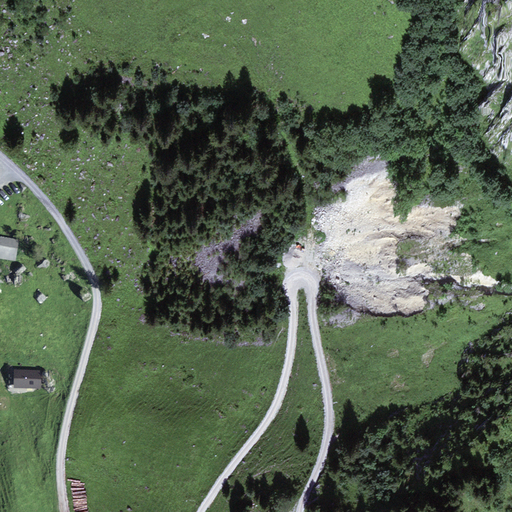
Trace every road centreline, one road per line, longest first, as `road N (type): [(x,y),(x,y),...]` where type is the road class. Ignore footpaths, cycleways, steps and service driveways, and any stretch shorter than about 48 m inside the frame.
road 1 (track): [(305,511),(335,423),(318,288),(313,272),(298,271),(290,282),(292,368),(267,422),(203,511)]
road 2 (track): [(66,511),(67,431),(99,302),(85,259),(50,206),(0,157)]
